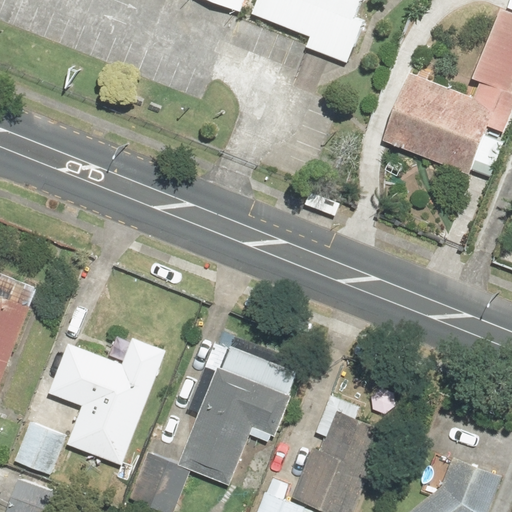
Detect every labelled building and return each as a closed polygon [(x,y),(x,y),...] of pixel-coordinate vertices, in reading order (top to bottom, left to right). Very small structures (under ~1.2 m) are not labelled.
[(375,0),(192,0),(348,64),(375,0)] [(412,73),(385,142),(471,175),(489,128),(505,135),(511,117),(511,13),(502,9),(468,95),(412,73)] [(0,386),(31,308),(0,295),(0,386)] [(122,364),(69,345),(51,393),(83,406),(69,445),(125,466),(168,351),(132,338),(122,364)] [(292,395),(218,366),(179,465),(231,486),(254,428),(276,436),(292,395)] [(314,446),(293,499),(328,511),(354,511),(386,430),(338,411),(323,450),(314,446)] [(50,475),(68,434),(33,418),(15,460),(50,475)] [(191,471),(147,453),(134,484),(178,502),(191,471)] [(454,458),(442,489),(412,511),(488,511),(502,477),(454,458)] [(20,476),(4,511),(66,511),(72,499),(20,476)] [(257,511),(323,511),(291,498),(268,488),(257,511)]
